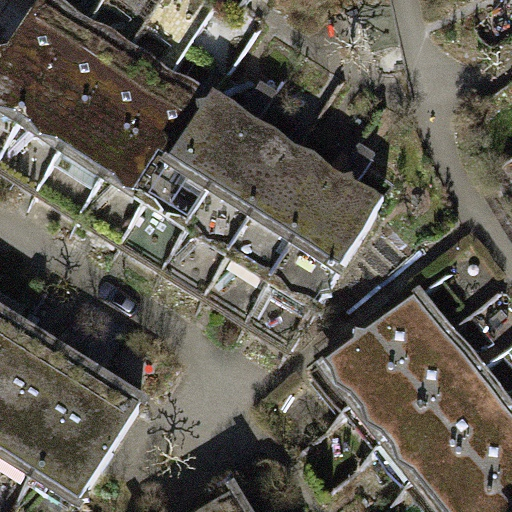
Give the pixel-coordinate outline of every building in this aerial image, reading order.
[(242,0),(275,29),(299,0),(242,0)] [(87,31),(45,3),(0,72),(0,135),(14,144),(87,31)] [(132,60),(87,31),(14,144),(58,173),(132,60)] [(169,84),(132,60),(58,173),(95,197),(169,84)] [(212,112),(169,84),(95,197),(139,225),(212,112)] [(255,139),(212,112),(139,225),(181,252),(255,139)] [(300,168),(255,139),(181,252),(227,282),(300,168)] [(340,194),(300,168),(227,282),(267,308),(340,194)] [(385,223),(340,194),(267,308),(312,337),(385,223)] [(449,341),(416,301),(308,390),(340,430),(449,341)] [(0,335),(0,391),(24,351),(0,335)] [(481,380),(449,341),(340,430),(372,469),(481,380)] [(24,351),(0,391),(0,484),(65,377),(24,351)] [(65,377),(0,484),(43,510),(106,404),(65,377)] [(511,419),(511,418),(481,380),(372,469),(404,508),(511,419)] [(106,404),(43,510),(45,511),(101,511),(150,430),(106,404)] [(478,511),(511,484),(511,419),(404,508),(407,511),(478,511)] [(511,511),(511,484),(478,511),(511,511)]
